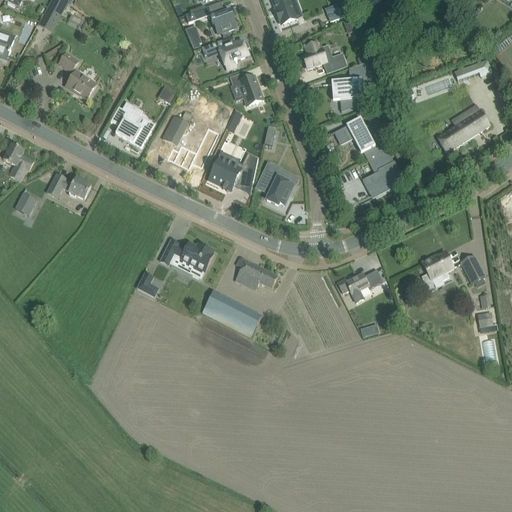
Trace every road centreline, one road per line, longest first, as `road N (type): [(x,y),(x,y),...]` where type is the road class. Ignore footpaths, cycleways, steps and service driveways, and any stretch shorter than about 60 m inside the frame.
road 1 (tertiary): [(320,251),(278,247),(0,111)]
road 2 (residential): [(247,0),(315,187),(320,251)]
road 3 (tertiary): [(511,158),(366,236),(320,251)]
